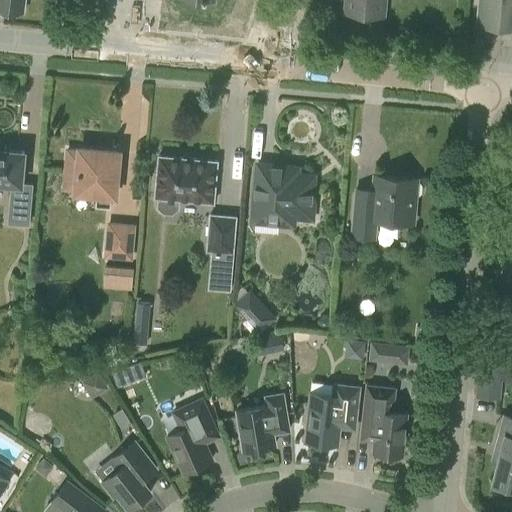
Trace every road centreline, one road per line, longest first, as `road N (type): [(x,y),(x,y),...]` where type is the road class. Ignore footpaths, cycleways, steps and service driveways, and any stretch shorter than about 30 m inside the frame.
road 1 (residential): [(444,511),(483,87)]
road 2 (tertiary): [(0,38),(249,63)]
road 3 (tertiary): [(249,63),(483,87)]
road 4 (residential): [(211,511),(285,491),(401,511)]
